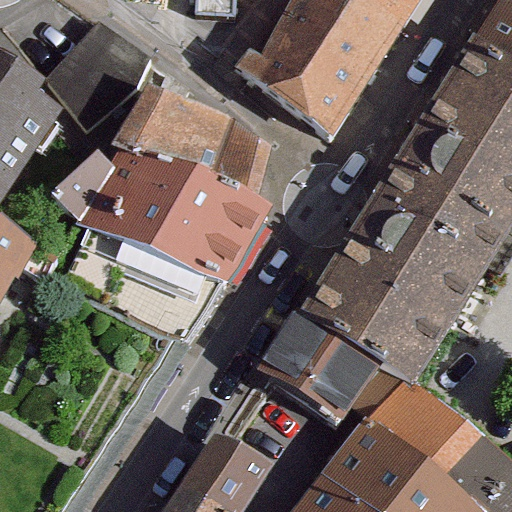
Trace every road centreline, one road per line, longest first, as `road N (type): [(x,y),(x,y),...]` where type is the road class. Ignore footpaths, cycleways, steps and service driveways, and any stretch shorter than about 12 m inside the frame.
road 1 (residential): [(339,197),(113,511)]
road 2 (residential): [(339,197),(203,79),(86,0)]
road 3 (residential): [(468,0),(339,197)]
road 4 (unknown): [(232,345),(47,243)]
